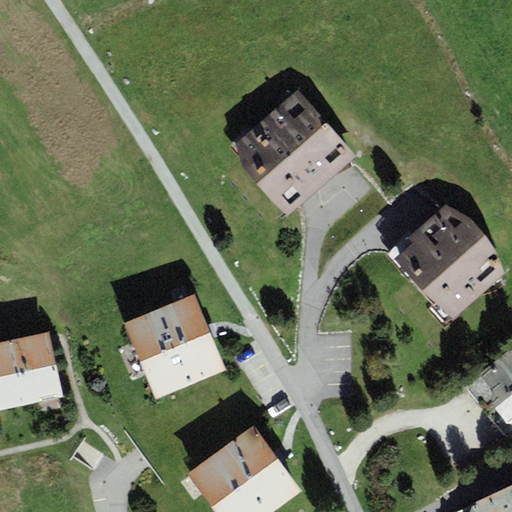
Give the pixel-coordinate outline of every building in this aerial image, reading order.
[(236,144),(240,163),(288,217),(357,156),(297,89),(236,144)] [(445,204),(408,238),(412,243),(396,257),(453,319),(505,273),(497,250),(468,219),(445,204)] [(125,323),(156,398),(226,370),(195,294),(125,323)] [(0,410),(63,397),(49,331),(0,341),(0,410)] [(511,348),(483,365),(482,378),(495,390),(491,404),(506,423),(511,423),(511,348)] [(254,425),(189,473),(217,511),(272,511),(302,491),(254,425)] [(511,511),(511,485),(455,511),(511,511)]
